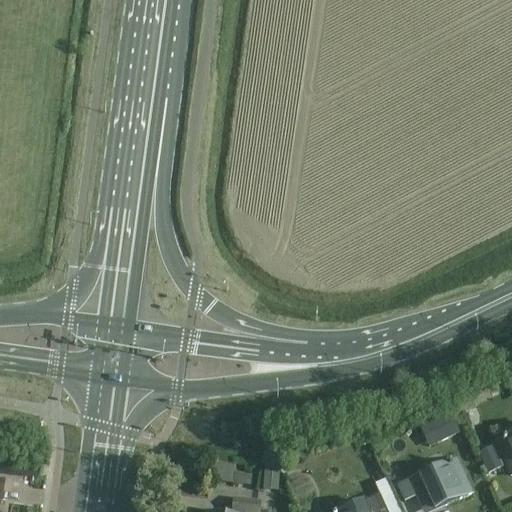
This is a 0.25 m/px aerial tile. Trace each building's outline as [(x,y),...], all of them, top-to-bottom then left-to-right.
[(449,422),(431,430),(439,446),(456,438),(449,422)] [(510,477),(511,476),(511,436),(495,444),(510,477)] [(491,448),(478,454),(488,473),(500,467),(491,448)] [(407,484),(398,489),(404,503),(414,499),(425,494),(431,509),(442,504),(444,507),(470,496),(454,463),(407,484)] [(385,482),(374,487),(379,498),(390,492),(385,482)] [(385,511),(379,498),(346,511),(385,511)] [(257,511),(258,505),(230,501),(228,511),(257,511)]
